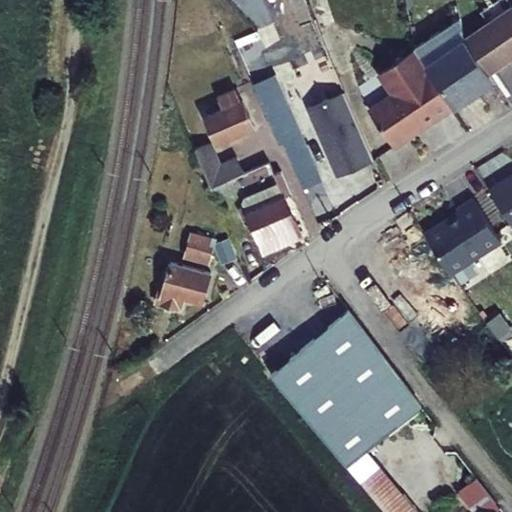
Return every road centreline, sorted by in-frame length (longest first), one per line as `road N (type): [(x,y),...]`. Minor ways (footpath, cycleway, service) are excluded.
road 1 (residential): [(511,123),(153,366)]
road 2 (track): [(79,0),(63,138),(0,393)]
